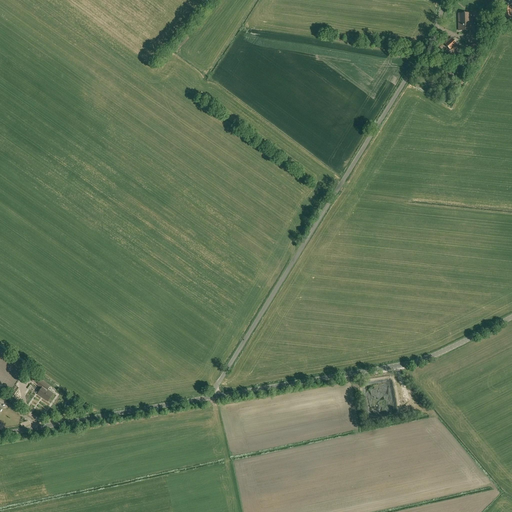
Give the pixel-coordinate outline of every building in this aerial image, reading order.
[(511,18),(511,15),(511,7),(500,4),(497,14),(511,18)] [(472,19),(470,19),(470,13),(458,13),(459,30),(471,30),(471,25),(473,24),(472,19)] [(451,50),(457,45),(451,38),(445,43),(451,50)] [(471,54),(478,53),(477,46),(474,46),(474,45),(469,46),(471,54)] [(26,377),(29,379),(35,383),(39,377),(30,371),(26,377)] [(49,387),(40,380),(37,385),(42,388),(38,394),(48,401),(53,394),(47,390),(49,387)] [(19,408),(21,404),(13,398),(10,402),(13,404),(19,408)]
